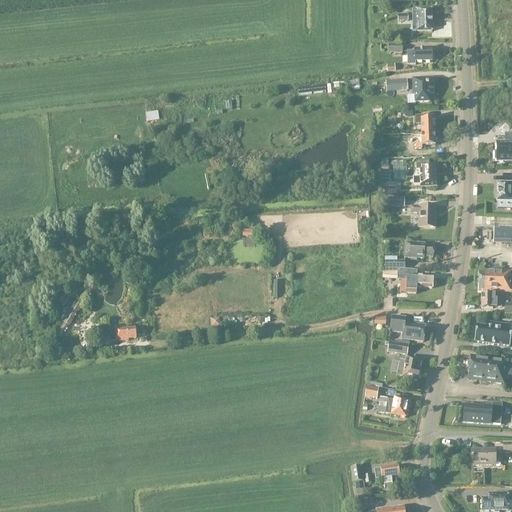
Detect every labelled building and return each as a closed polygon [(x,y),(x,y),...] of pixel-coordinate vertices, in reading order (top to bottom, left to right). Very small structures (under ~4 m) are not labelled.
[(431,32),(431,10),(430,10),(412,11),(412,33),(431,32)] [(402,54),(402,46),(387,47),(388,55),(402,54)] [(407,52),(407,58),(407,66),(414,66),(414,62),(431,62),(431,61),(432,61),(432,55),(431,55),(431,50),(414,50),(414,52),(407,52)] [(428,95),(433,95),(432,84),(431,83),(429,82),(429,79),(412,80),(412,96),(414,96),(414,103),(428,103),(428,95)] [(359,91),(358,81),(349,82),(350,92),(359,91)] [(405,81),(385,83),(386,93),(406,91),(405,81)] [(148,123),(156,119),(153,112),(144,116),(148,123)] [(421,133),(434,133),(433,120),(420,120),(420,117),(415,117),(415,125),(420,125),(421,133)] [(434,133),(421,133),(421,135),(415,135),(416,150),(421,150),(421,147),(434,146),(434,133)] [(496,143),(496,153),(494,153),(494,161),(496,161),(496,163),(511,162),(511,134),(504,134),(504,143),(496,143)] [(398,150),(403,142),(394,137),(389,145),(398,150)] [(392,164),(395,173),(400,171),(398,162),(392,164)] [(436,187),(435,166),(428,167),(428,162),(415,162),(416,170),(419,170),(419,178),(412,178),(413,186),(420,186),(420,188),(436,187)] [(511,176),(503,176),(503,184),(511,184),(511,176)] [(511,184),(496,184),(495,209),(511,210),(511,208),(511,207),(511,184)] [(384,189),(385,198),(397,198),(396,189),(394,189),(393,188),(387,188),(386,189),(384,189)] [(387,208),(404,208),(404,199),(388,199),(387,208)] [(434,229),(435,208),(419,207),(419,208),(410,208),(410,214),(418,214),(418,228),(434,229)] [(511,245),(511,229),(493,229),(493,245),(511,245)] [(432,258),(432,255),(434,254),(434,250),(433,249),(433,247),(425,247),(425,245),(405,244),(404,259),(424,260),(424,258),(432,258)] [(384,258),(384,272),(397,272),(399,272),(399,270),(404,270),(404,262),(396,262),(396,258),(384,258)] [(399,272),(397,272),(396,280),(406,281),(405,294),(415,294),(415,288),(432,289),(432,278),(411,277),(411,271),(404,270),(399,270),(399,272)] [(511,271),(511,272),(486,271),(486,273),(478,273),(478,291),(490,291),(490,293),(511,293),(511,292),(511,271)] [(68,298),(63,295),(57,304),(62,307),(68,298)] [(501,308),(501,295),(492,295),(481,295),(481,309),(492,309),(492,308),(501,308)] [(62,315),(54,329),(58,332),(57,334),(61,337),(68,327),(69,328),(72,322),(72,321),(81,308),(73,303),(69,309),(71,310),(70,311),(67,309),(66,310),(64,308),(60,314),(62,315)] [(405,319),(399,318),(391,317),(390,333),(402,334),(401,341),(422,343),(424,327),(404,325),(405,319)] [(219,319),(210,319),(210,327),(219,327),(219,319)] [(486,328),(476,326),(473,343),(509,348),(511,327),(486,324),(486,328)] [(121,329),(114,329),(115,341),(135,340),(135,330),(121,331),(121,329)] [(408,346),(388,343),(386,354),(406,357),(408,346)] [(500,362),(469,358),(466,381),(503,386),(504,377),(511,377),(511,363),(507,363),(508,358),(501,357),(500,362)] [(398,364),(396,376),(402,378),(403,378),(403,379),(409,381),(409,379),(417,381),(419,372),(417,372),(419,361),(406,359),(405,362),(399,361),(398,364)] [(396,376),(398,364),(392,362),(390,374),(396,376)] [(365,398),(376,400),(378,389),(367,387),(365,398)] [(380,398),(379,404),(377,412),(390,415),(405,418),(407,410),(408,400),(393,397),(393,401),(380,398)] [(482,403),(482,408),(463,406),(462,423),(490,426),(490,425),(500,426),(502,405),(482,403)] [(502,454),(511,454),(511,444),(502,444),(502,454)] [(495,450),(494,450),(470,451),(471,461),(472,461),(472,467),(496,466),(495,450)] [(351,469),(353,483),(363,482),(361,467),(351,469)] [(397,467),(373,470),(375,480),(382,479),(383,485),(392,484),(391,478),(399,476),(397,467)] [(363,483),(354,485),(355,492),(364,491),(363,483)] [(481,499),(481,511),(507,511),(507,494),(488,495),(488,499),(481,499)]
